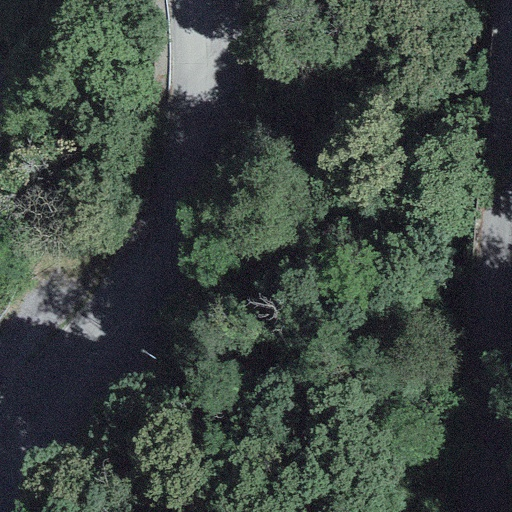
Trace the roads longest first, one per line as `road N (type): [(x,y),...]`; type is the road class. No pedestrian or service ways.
road 1 (residential): [(0,460),(154,267),(187,202),(202,130),(200,0)]
road 2 (residential): [(511,262),(488,511)]
